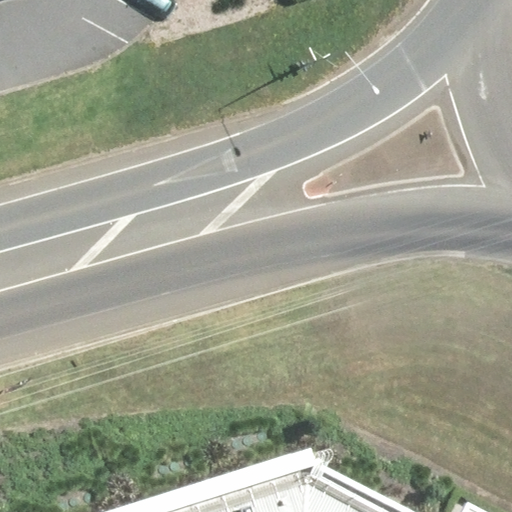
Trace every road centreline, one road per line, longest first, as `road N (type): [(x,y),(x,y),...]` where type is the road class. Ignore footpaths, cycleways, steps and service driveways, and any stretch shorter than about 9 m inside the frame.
road 1 (primary): [(0,236),(310,141),(387,99),(504,0)]
road 2 (primary): [(511,195),(337,216),(0,314)]
road 3 (primary): [(511,137),(495,69),(507,0)]
